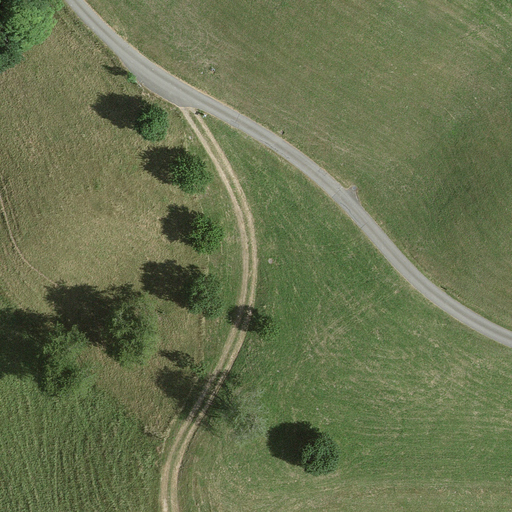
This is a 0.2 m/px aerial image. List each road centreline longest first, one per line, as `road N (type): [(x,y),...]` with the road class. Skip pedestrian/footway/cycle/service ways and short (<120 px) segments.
road 1 (track): [(511,342),(429,291),(329,182),(122,52),(68,0)]
road 2 (track): [(170,511),(174,465),(229,361),(252,268),(238,195),(177,90)]
